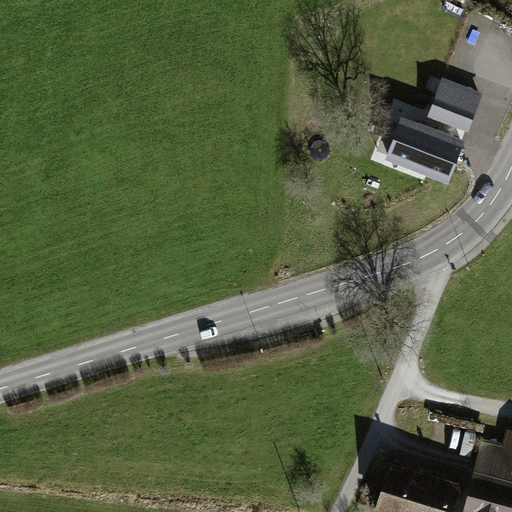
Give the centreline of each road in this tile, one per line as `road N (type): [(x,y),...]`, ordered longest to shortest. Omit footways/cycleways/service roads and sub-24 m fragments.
road 1 (tertiary): [(0,389),(390,270),(441,247)]
road 2 (unclassified): [(337,511),(397,383),(441,247)]
